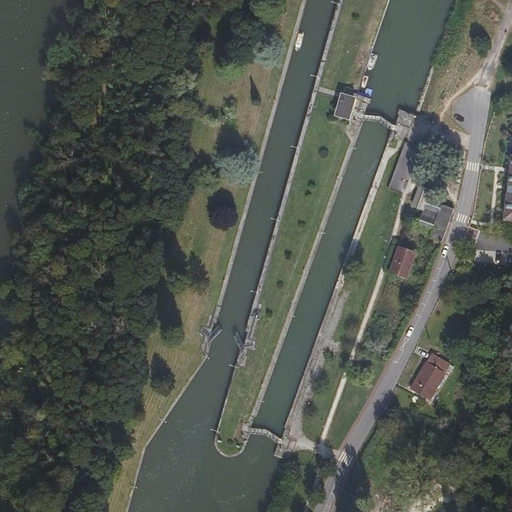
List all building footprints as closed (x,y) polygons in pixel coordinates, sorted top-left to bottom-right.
[(341,92),(335,114),(349,118),(355,96),(341,92)] [(404,142),(389,186),(403,192),(413,165),(418,167),(424,149),(404,142)] [(419,187),(417,195),(427,199),(431,191),(419,187)] [(443,240),(451,207),(427,199),(417,195),(413,206),(424,210),(419,224),(433,229),(430,235),(443,240)] [(399,247),(390,272),(408,277),(416,253),(416,249),(407,246),(405,249),(399,247)] [(431,400),(447,373),(428,362),(412,389),(431,400)]
